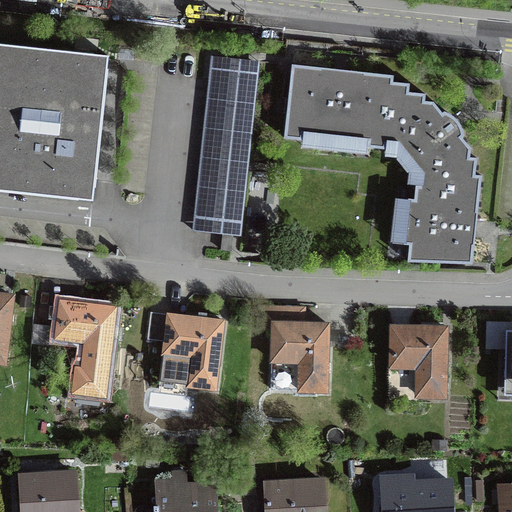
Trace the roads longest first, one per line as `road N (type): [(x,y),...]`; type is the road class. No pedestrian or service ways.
road 1 (residential): [(511,296),(323,291),(0,255)]
road 2 (tertiary): [(161,0),(511,38)]
